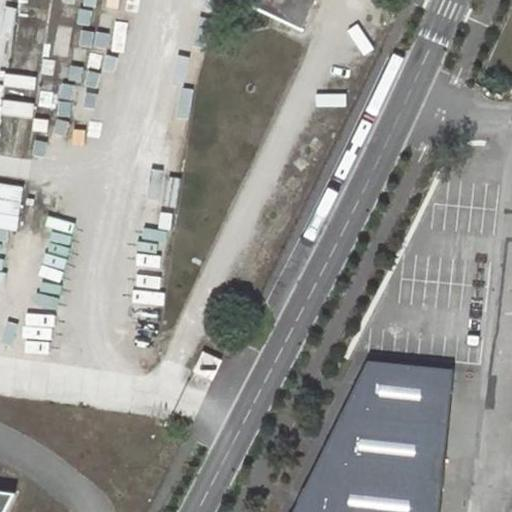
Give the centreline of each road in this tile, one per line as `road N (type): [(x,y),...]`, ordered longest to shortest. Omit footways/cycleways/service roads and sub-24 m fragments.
road 1 (unclassified): [(447,0),(195,511)]
road 2 (unknown): [(343,0),(159,389)]
road 3 (unknown): [(149,0),(95,378)]
road 4 (unknown): [(494,465),(511,272)]
